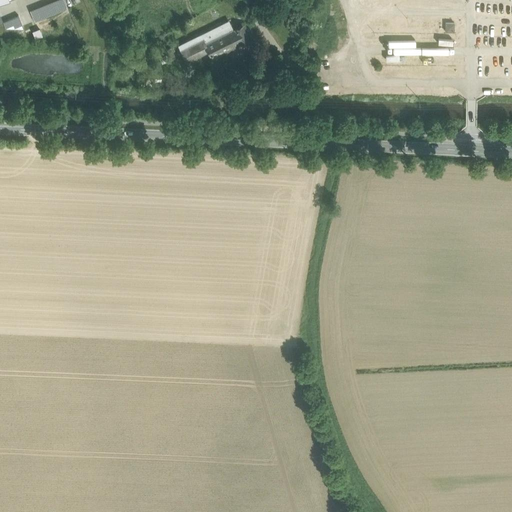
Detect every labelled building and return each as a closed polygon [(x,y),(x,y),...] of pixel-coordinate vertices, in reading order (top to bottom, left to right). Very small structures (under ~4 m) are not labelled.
[(4,0),(0,1),(0,21),(19,15),(14,1),(10,3),(9,0),(4,0)] [(65,0),(55,0),(31,8),(34,19),(68,8),(65,0)] [(180,46),(182,49),(204,38),(205,41),(227,30),(228,32),(233,29),(230,21),(180,46)] [(445,23),(445,31),(454,31),(454,23),(445,23)] [(227,30),(205,41),(204,38),(182,49),(187,61),(209,50),(211,55),(232,44),(233,46),(250,38),(243,24),(233,29),(228,32),(227,30)]
